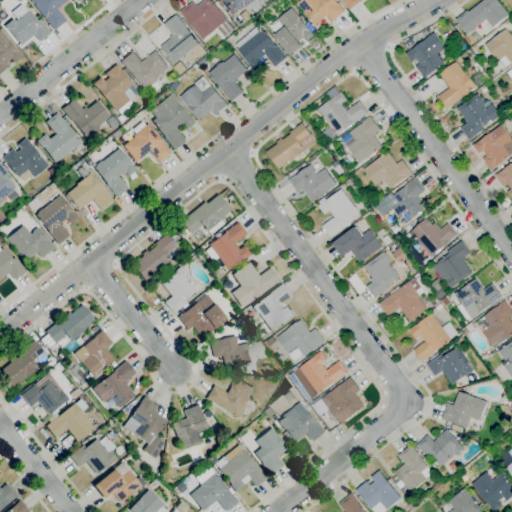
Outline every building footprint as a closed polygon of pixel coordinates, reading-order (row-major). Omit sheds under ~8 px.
[(54,30),(29,0),(66,0),(56,9),(66,20),(54,30)] [(203,40),(186,19),(185,20),(180,12),(193,2),(197,7),(206,0),(212,0),(228,20),(227,21),(235,30),(226,37),(219,28),(203,40)] [(233,16),(220,0),(258,0),(261,3),(252,11),(247,6),(245,8),(243,7),(233,16)] [(316,25),(298,4),(302,0),(334,0),(345,12),(333,22),(327,16),(316,25)] [(350,11),(345,4),(342,0),(361,0),(362,1),(350,11)] [(467,35),(456,20),(467,11),(469,12),(485,0),(497,0),(509,15),(493,28),(486,20),(467,35)] [(20,45),(7,30),(4,26),(12,19),(14,21),(16,19),(10,12),(21,4),(27,11),(28,10),(37,21),(39,19),(50,32),(39,42),(33,35),(20,45)] [(291,55),(288,52),(289,52),(276,36),(277,35),(270,26),(292,8),(315,36),(307,42),(303,37),(298,41),(302,46),(291,55)] [(240,16),(246,11),(252,18),(246,23),(240,16)] [(174,63),(161,47),(171,39),(170,37),(173,35),(165,25),(176,15),(200,44),(199,45),(205,52),(192,63),(186,55),(179,62),(178,60),(174,63)] [(255,72),(250,65),(250,64),(238,50),(239,49),(236,45),(248,35),(248,34),(259,26),(262,30),(264,29),(287,58),(276,67),(266,55),(259,60),(264,65),(261,68),(262,69),(258,72),(257,71),(255,72)] [(506,67),(500,60),(498,62),(486,45),(506,29),(511,37),(511,61),(510,63),(511,64),(506,67)] [(0,73),(0,30),(22,56),(13,63),(10,59),(6,63),(9,66),(0,73)] [(424,79),(416,68),(420,64),(416,59),(412,62),(406,54),(435,33),(446,48),(437,54),(444,64),(424,79)] [(449,44),(444,36),(449,33),(454,41),(449,44)] [(479,57),(473,49),(477,46),(483,54),(479,57)] [(150,94),(146,88),(144,90),(120,61),(132,51),(142,63),(156,52),(169,68),(158,78),(159,78),(157,79),(162,84),(150,94)] [(231,102),(208,75),(224,62),(225,63),(235,55),(248,70),(236,80),(238,82),(236,84),(244,92),(231,102)] [(201,68),(197,63),(204,58),(208,63),(201,68)] [(447,109),(438,96),(450,88),(440,75),(456,63),(464,74),(466,73),(476,87),(447,109)] [(120,114),(116,110),(114,111),(92,83),(100,77),(103,81),(108,77),(105,73),(116,64),(131,84),(130,85),(137,93),(128,100),(132,105),(120,114)] [(200,120),(181,97),(195,85),(194,84),(204,76),(228,105),(215,116),(211,111),(200,120)] [(336,135),(332,129),(332,128),(319,109),(335,97),(341,92),(347,101),(342,105),(347,111),(359,102),(368,114),(354,124),(354,123),(336,135)] [(469,140),(460,129),(468,123),(457,109),(478,94),(484,103),(481,105),(485,110),(493,105),(501,115),(492,122),(491,120),(481,128),(483,130),(469,140)] [(86,137),(73,121),(72,122),(61,109),(72,100),(81,112),(96,100),(109,116),(98,125),(99,126),(86,137)] [(173,150),(163,137),(164,136),(151,121),(152,120),(148,116),(159,107),(163,112),(176,101),(193,121),(185,128),(182,124),(175,129),(184,140),(173,150)] [(54,162),(42,147),(42,148),(36,141),(44,134),(48,139),(55,134),(45,122),(57,113),(80,143),(74,148),(73,147),(54,162)] [(120,123),(116,118),(121,114),(125,118),(120,123)] [(111,129),(105,121),(111,116),(117,124),(111,129)] [(360,164),(347,147),(351,145),(348,142),(353,139),(349,133),(362,124),(362,123),(370,117),(380,130),(374,135),(383,148),(381,150),(383,152),(377,156),(375,153),(360,164)] [(159,163),(149,151),(135,163),(132,159),(133,159),(122,146),(133,137),(132,135),(134,134),(131,130),(141,121),(145,125),(147,124),(170,153),(159,163)] [(279,169),(267,152),(278,144),(276,142),(281,138),(283,140),(291,134),(290,132),(302,123),(317,143),(291,162),(290,161),(279,169)] [(491,171),(482,159),(487,156),(483,151),(479,154),(473,146),(475,144),(475,145),(502,126),(511,140),(504,146),(511,155),(497,166),(491,171)] [(115,139),(111,135),(116,130),(120,134),(115,139)] [(24,181),(19,176),(18,177),(6,163),(6,164),(1,158),(12,148),(15,152),(20,148),(17,145),(25,138),(47,166),(33,178),(31,175),(24,181)] [(116,197),(105,184),(106,183),(93,168),(96,165),(95,165),(100,161),(101,162),(118,148),(136,169),(128,176),(123,171),(117,176),(127,188),(116,197)] [(390,189),(386,183),(387,183),(384,179),(375,185),(364,170),(388,152),(397,165),(402,161),(412,174),(405,179),(405,178),(390,189)] [(339,175),(332,165),(337,161),(344,172),(339,175)] [(0,203),(0,163),(8,174),(6,175),(15,187),(11,190),(12,191),(5,196),(4,196),(1,199),(3,201),(0,203)] [(511,199),(507,192),(511,189),(508,184),(503,188),(495,176),(499,173),(499,174),(511,164),(511,199)] [(101,211),(92,199),(78,210),(65,194),(76,185),(75,184),(82,179),(76,171),(82,166),(88,174),(90,172),(113,201),(101,211)] [(313,203),(304,190),(298,194),(288,181),(295,175),(296,176),(310,166),(315,172),(317,176),(326,169),(338,185),(327,193),(327,192),(313,203)] [(406,224),(393,208),(399,203),(394,196),(415,178),(426,191),(418,198),(426,207),(406,224)] [(51,191),(47,186),(52,183),(55,187),(51,191)] [(331,238),(322,226),(334,218),(334,219),(335,218),(330,211),(325,215),(318,207),(321,205),(319,202),(324,198),(327,202),(342,190),(355,208),(356,208),(360,212),(359,213),(360,215),(344,228),(345,229),(331,238)] [(210,234),(207,231),(206,231),(201,225),(190,234),(180,222),(205,202),(206,203),(218,194),(230,209),(218,219),(223,224),(210,234)] [(57,245),(47,232),(48,231),(35,215),(37,213),(36,212),(42,208),(42,209),(60,195),(78,217),(70,224),(65,219),(59,224),(69,236),(57,245)] [(31,211),(26,205),(35,197),(39,204),(31,211)] [(431,257),(411,233),(427,219),(433,225),(435,223),(441,230),(447,224),(457,235),(449,242),(449,241),(441,248),(431,257)] [(225,272),(221,267),(223,265),(217,258),(212,262),(205,251),(210,247),(208,244),(237,222),(246,234),(234,243),(239,249),(244,246),(249,253),(225,272)] [(23,262),(18,255),(19,254),(7,239),(22,226),(29,235),(32,232),(37,227),(54,247),(41,258),(36,251),(23,262)] [(360,264),(351,252),(343,258),(333,244),(356,227),(362,236),(370,230),(383,247),(360,264)] [(145,280),(132,265),(142,256),(141,254),(145,250),(147,252),(155,245),(154,244),(166,234),(176,246),(165,255),(170,261),(157,272),(156,271),(145,280)] [(387,246),(382,240),(387,236),(392,242),(387,246)] [(453,288),(447,280),(444,282),(433,267),(438,264),(438,263),(449,254),(447,252),(461,241),(470,253),(464,258),(466,261),(464,262),(472,273),(453,288)] [(0,279),(0,250),(3,248),(10,256),(12,254),(25,271),(14,280),(8,273),(0,279)] [(190,260),(187,257),(192,252),(195,255),(190,260)] [(375,299),(366,287),(372,283),(370,280),(372,278),(364,267),(384,252),(391,261),(388,263),(399,278),(387,286),(389,289),(375,299)] [(242,308),(230,293),(240,286),(232,275),(248,262),(259,276),(270,268),(279,280),(250,301),(251,301),(242,308)] [(173,313),(164,302),(171,296),(160,283),(180,267),(187,275),(184,277),(195,291),(185,300),(186,302),(173,313)] [(218,279),(212,272),(218,267),(224,274),(218,279)] [(411,323),(400,308),(388,317),(379,304),(409,282),(409,283),(415,279),(421,288),(416,292),(420,298),(419,298),(428,309),(414,320),(411,323)] [(436,293),(430,285),(438,279),(444,287),(436,293)] [(473,320),(471,318),(468,320),(458,307),(462,304),(455,295),(462,289),(463,290),(476,280),(484,291),(492,285),(502,298),(490,306),(481,313),(473,320)] [(271,332),(252,307),(281,284),(290,295),(278,305),(283,311),(287,307),(294,316),(287,322),(286,321),(271,332)] [(440,300),(435,294),(442,288),(447,295),(440,300)] [(201,338),(191,326),(187,329),(177,317),(182,313),(206,294),(226,318),(201,338)] [(446,306),(442,301),(447,298),(450,303),(446,306)] [(433,307),(431,303),(436,299),(439,303),(433,307)] [(494,348),(483,333),(492,326),(485,316),(500,306),(499,305),(505,301),(511,311),(511,316),(509,318),(511,322),(511,334),(508,337),(508,338),(494,348)] [(67,355),(61,348),(60,348),(55,342),(54,343),(45,331),(69,311),(71,314),(82,305),(94,319),(83,329),(84,330),(73,339),(75,341),(78,337),(82,342),(67,355)] [(423,362),(414,350),(425,342),(425,343),(427,342),(421,335),(416,339),(410,330),(417,325),(417,326),(433,314),(443,328),(449,323),(458,334),(451,339),(452,339),(435,352),(435,353),(423,362)] [(294,364),(287,354),(289,353),(277,338),(301,320),(310,333),(315,329),(325,342),(318,348),(317,347),(294,364)] [(93,378),(92,376),(90,377),(87,374),(89,372),(74,353),(101,330),(112,343),(105,348),(114,359),(112,361),(116,365),(113,367),(110,364),(93,378)] [(223,366),(221,355),(213,357),(209,342),(235,336),(236,341),(235,341),(236,346),(247,343),(251,359),(223,366)] [(270,346),(267,341),(273,337),(276,342),(270,346)] [(8,390),(3,384),(7,380),(0,371),(10,362),(9,361),(14,356),(16,358),(23,352),(21,350),(34,340),(43,351),(32,360),(38,368),(24,379),(23,378),(12,387),(8,390)] [(511,377),(502,363),(505,360),(499,352),(511,342),(511,377)] [(452,385),(443,371),(435,376),(427,364),(442,354),(444,357),(455,349),(457,352),(460,350),(468,362),(474,371),(469,375),(468,374),(452,385)] [(312,400),(293,374),(294,372),(293,370),(296,367),(298,370),(315,357),(314,357),(321,352),(327,361),(322,365),(326,371),(339,362),(347,373),(312,400)] [(118,408),(110,397),(103,403),(92,388),(114,370),(113,370),(126,360),(136,373),(126,380),(128,383),(126,384),(135,395),(118,408)] [(327,430),(309,405),(321,396),(322,398),(351,377),(360,391),(355,394),(364,407),(340,425),(322,400),(313,407),(329,429),(327,430)] [(48,415),(37,401),(30,408),(20,396),(34,385),(36,387),(47,378),(58,392),(61,390),(68,399),(48,415)] [(238,418),(205,398),(213,385),(226,393),(235,378),(253,388),(246,401),(247,401),(238,418)] [(467,428),(451,421),(450,423),(442,420),(448,404),(453,406),(459,391),(488,403),(480,421),(470,417),(469,421),(470,421),(467,428)] [(154,459),(142,450),(147,444),(133,433),(139,424),(130,417),(140,403),(139,403),(144,396),(157,406),(154,411),(166,420),(155,435),(163,441),(157,449),(159,451),(154,459)] [(311,442),(305,433),(295,442),(284,429),(283,430),(277,422),(293,409),(301,402),(324,431),(311,442)] [(77,441),(66,428),(55,438),(45,426),(74,403),(86,417),(84,418),(93,429),(77,441)] [(182,450),(178,439),(177,439),(171,424),(186,418),(182,410),(198,404),(202,415),(207,429),(198,432),(202,442),(182,450)] [(271,475),(253,453),(260,448),(254,440),(271,427),(288,448),(277,457),(283,465),(271,475)] [(441,466),(432,457),(430,459),(417,446),(428,436),(434,442),(447,430),(465,449),(456,456),(455,454),(451,457),(452,458),(445,464),(445,463),(441,466)] [(110,440),(105,435),(110,431),(114,436),(110,440)] [(466,444),(458,437),(461,434),(470,439),(466,444)] [(96,474),(85,461),(78,467),(69,456),(82,445),(85,448),(95,439),(97,442),(104,436),(107,440),(108,440),(114,447),(110,451),(116,459),(111,463),(111,462),(96,474)] [(235,492),(229,485),(230,484),(218,470),(227,463),(222,457),(238,444),(242,450),(243,449),(266,478),(255,487),(245,475),(239,480),(244,485),(235,492)] [(410,493),(404,486),(405,485),(394,472),(405,464),(398,455),(411,445),(428,467),(428,468),(433,474),(426,479),(427,480),(410,493)] [(511,475),(499,459),(509,451),(510,452),(511,450),(511,475)] [(120,503),(112,493),(109,495),(108,494),(103,498),(93,486),(121,462),(141,486),(120,503)] [(386,511),(374,511),(372,509),(371,510),(357,493),(355,491),(357,489),(358,489),(365,483),(367,482),(370,486),(375,482),(371,478),(380,471),(381,473),(381,474),(401,500),(386,511)] [(225,511),(215,500),(202,511),(189,494),(200,486),(199,485),(214,472),(228,489),(227,490),(237,502),(225,511)] [(494,511),(492,510),(493,510),(489,505),(490,504),(481,494),(480,494),(472,484),(486,473),(493,481),(502,473),(511,485),(511,497),(507,502),(503,498),(499,501),(502,506),(494,511)] [(180,493),(174,486),(180,481),(186,488),(180,493)] [(0,489),(6,484),(17,497),(9,503),(8,502),(0,508),(0,489)] [(450,511),(454,509),(449,502),(465,489),(482,510),(479,511),(450,511)] [(130,511),(128,510),(147,490),(162,504),(160,506),(166,511),(130,511)] [(345,511),(338,504),(351,494),(365,511),(345,511)] [(414,506),(409,501),(414,497),(418,502),(414,506)] [(5,511),(18,502),(19,500),(29,511),(5,511)]
